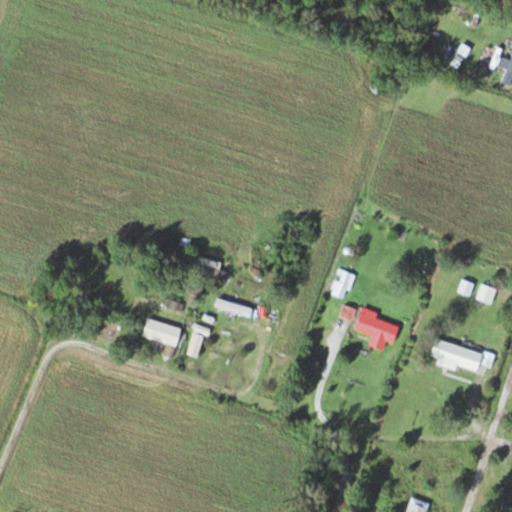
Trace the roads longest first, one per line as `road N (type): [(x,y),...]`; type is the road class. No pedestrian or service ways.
road 1 (residential): [(491,439),(383,438),(332,420),(322,400),(345,339)]
road 2 (residential): [(464,511),(511,376)]
